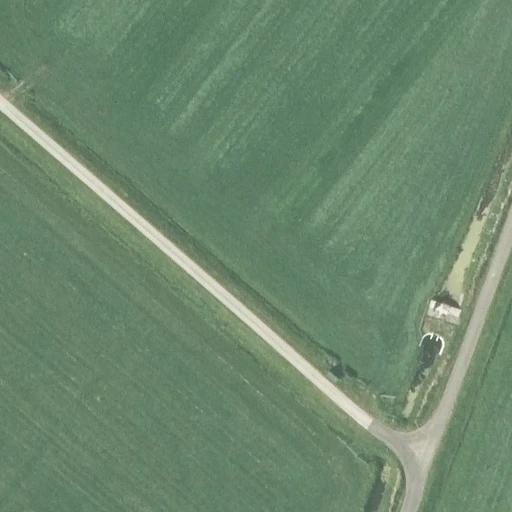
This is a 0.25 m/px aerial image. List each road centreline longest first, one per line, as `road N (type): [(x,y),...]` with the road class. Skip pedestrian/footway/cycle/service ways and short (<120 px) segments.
road 1 (unclassified): [(419,468),(0,106)]
road 2 (unclassified): [(419,468),(511,219)]
